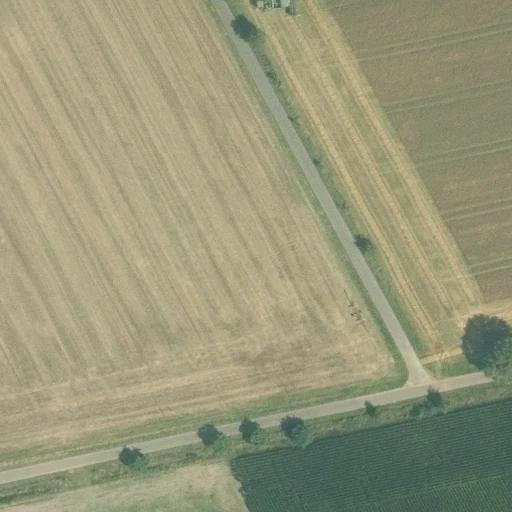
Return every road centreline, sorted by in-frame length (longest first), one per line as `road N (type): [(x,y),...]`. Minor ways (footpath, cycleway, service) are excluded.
road 1 (unclassified): [(217,0),(421,390)]
road 2 (unclassified): [(421,390),(0,478)]
